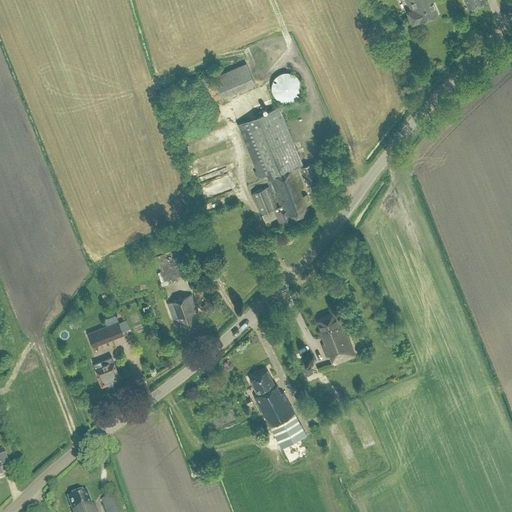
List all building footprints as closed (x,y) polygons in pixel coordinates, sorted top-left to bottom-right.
[(404,0),(406,4),(408,3),(410,9),(406,10),(411,23),(419,20),(437,13),(432,0),(404,0)] [(213,76),(221,95),(255,81),(246,62),(213,76)] [(274,78),(271,86),(272,92),(275,97),(279,100),(284,101),(289,101),(295,99),(298,96),(301,91),(302,84),(300,78),(294,73),(285,71),(279,73),(274,78)] [(247,120),(237,123),(259,176),(267,173),(269,178),(279,205),(277,206),(268,185),(252,192),(264,221),(276,216),(279,224),(284,222),(308,213),(305,204),(309,203),(306,194),(301,195),(299,189),(303,186),(295,167),(302,164),(279,106),(247,120)] [(300,166),(307,184),(318,180),(311,162),(300,166)] [(234,186),(229,173),(198,185),(203,198),(234,186)] [(181,248),(172,251),(175,257),(184,254),(181,248)] [(164,253),(156,256),(160,270),(157,272),(157,277),(158,277),(160,280),(161,285),(164,284),(177,280),(175,276),(176,276),(180,274),(176,264),(174,265),(170,256),(166,258),(164,253)] [(175,257),(174,258),(177,265),(187,261),(184,254),(175,257)] [(184,333),(199,327),(194,315),(199,313),(191,293),(168,302),(173,314),(176,313),(184,333)] [(334,313),(316,320),(320,330),(317,331),(319,337),(322,335),(325,342),(322,343),(326,355),(330,354),(333,363),(354,355),(346,332),(344,333),(339,318),(337,319),(334,313)] [(106,325),(87,332),(91,343),(92,345),(102,341),(105,340),(111,338),(110,336),(106,325)] [(111,355),(93,362),(95,368),(101,384),(120,377),(113,361),(111,355)] [(299,363),(304,374),(312,371),(307,359),(299,363)] [(274,384),(266,369),(250,378),(258,393),(253,395),(269,425),(281,447),(305,434),(294,412),(283,390),(280,391),(276,383),(274,384)] [(91,507),(86,493),(68,499),(72,511),(95,511),(94,505),(91,507)] [(101,501),(105,511),(118,511),(113,497),(101,501)]
